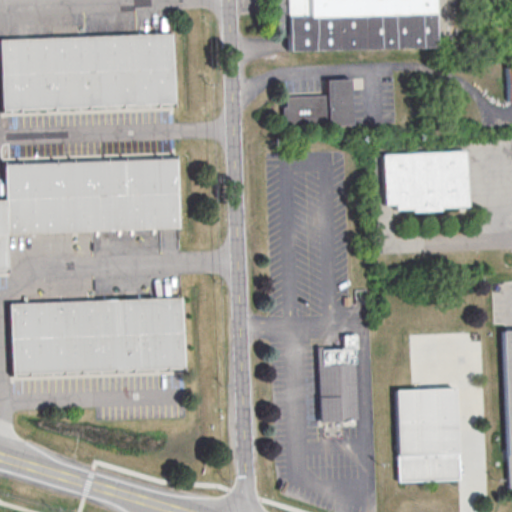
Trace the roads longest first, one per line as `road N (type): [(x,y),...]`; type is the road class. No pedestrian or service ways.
road 1 (residential): [(245,511),(226,0)]
road 2 (secondary): [(167,508),(0,459)]
